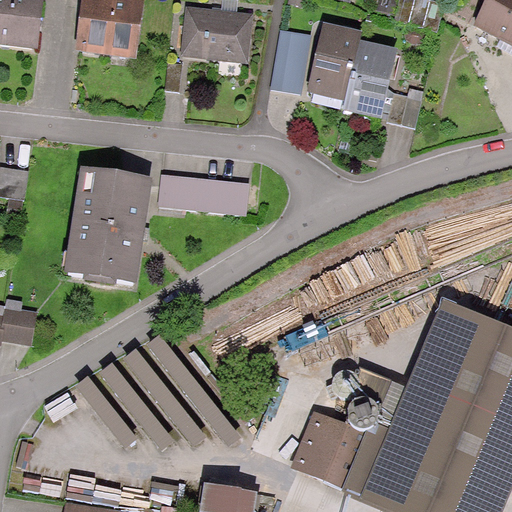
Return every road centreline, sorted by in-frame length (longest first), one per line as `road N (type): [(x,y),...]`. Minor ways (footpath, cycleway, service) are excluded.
road 1 (residential): [(0,408),(331,214)]
road 2 (residential): [(331,214),(316,185),(278,152),(0,123)]
road 3 (residential): [(331,214),(437,172),(511,154)]
